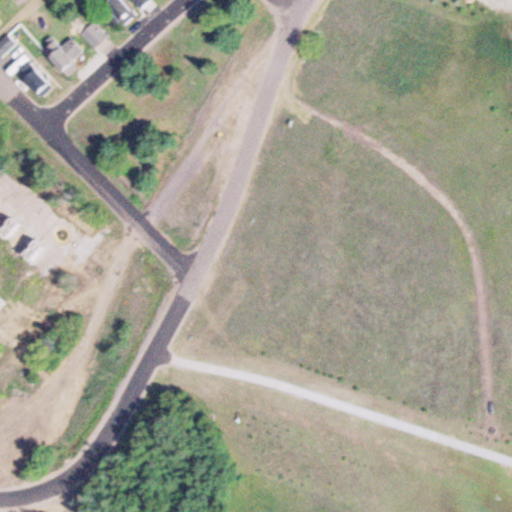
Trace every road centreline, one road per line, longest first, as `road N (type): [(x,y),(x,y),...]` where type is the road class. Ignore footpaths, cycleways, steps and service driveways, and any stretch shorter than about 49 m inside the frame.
road 1 (residential): [(0,498),(46,485),(86,455),(224,200),(310,0)]
road 2 (residential): [(30,105),(75,103),(186,0)]
